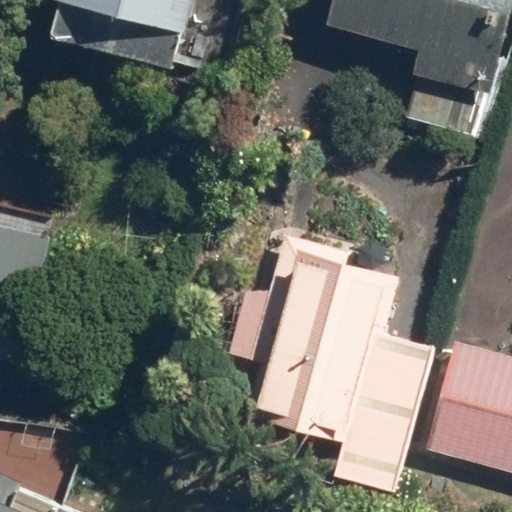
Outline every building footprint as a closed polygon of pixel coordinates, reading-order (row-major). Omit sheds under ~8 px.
[(46,0),(44,8),(49,10),(39,42),(166,75),(174,47),(178,49),(190,0),(46,0)] [(510,0),(326,0),(319,28),(412,54),(405,79),(415,82),(404,120),(472,139),(490,75),(510,0)] [(0,363),(16,367),(51,224),(0,211),(0,363)] [(345,255),(283,236),(264,290),(245,294),(227,355),(247,362),(260,366),(245,416),(289,437),(341,444),(332,476),(392,492),(433,351),(380,337),(395,280),(343,271),(345,255)] [(511,354),(451,338),(435,395),(419,455),(511,480),(511,354)] [(0,511),(6,511),(17,487),(0,479),(0,511)]
